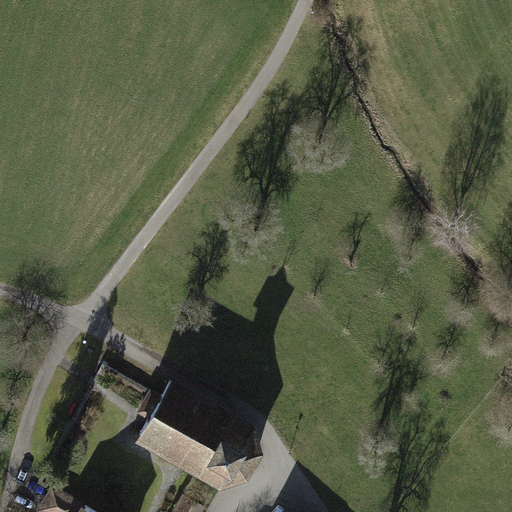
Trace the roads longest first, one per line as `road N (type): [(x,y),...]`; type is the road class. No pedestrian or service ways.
road 1 (residential): [(82,320),(271,70),(308,0)]
road 2 (residential): [(287,466),(259,415),(82,320)]
